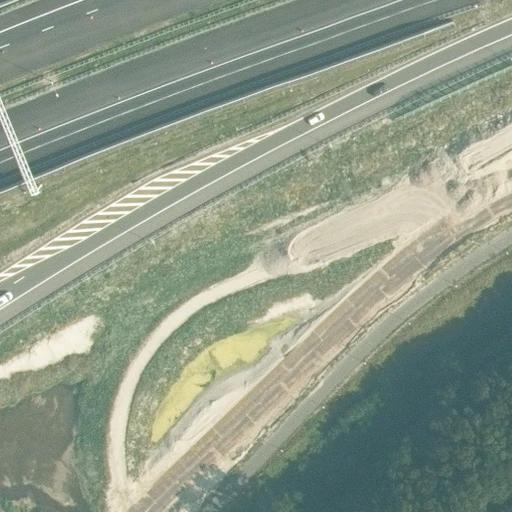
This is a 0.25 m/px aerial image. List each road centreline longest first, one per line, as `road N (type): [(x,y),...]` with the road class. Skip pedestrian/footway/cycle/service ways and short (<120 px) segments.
road 1 (motorway): [(0,297),(368,98),(511,33)]
road 2 (motorway): [(0,143),(391,0)]
road 3 (motorway): [(149,0),(0,57)]
